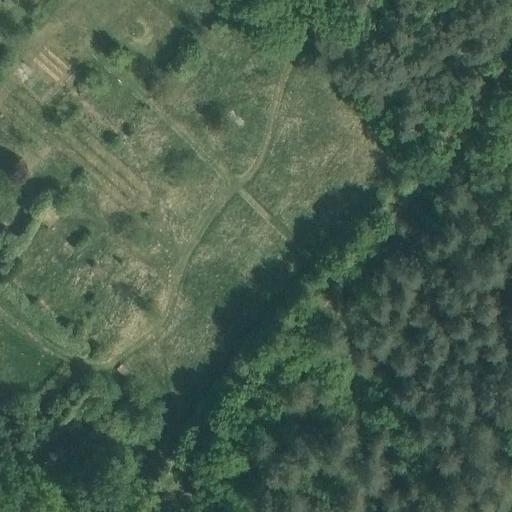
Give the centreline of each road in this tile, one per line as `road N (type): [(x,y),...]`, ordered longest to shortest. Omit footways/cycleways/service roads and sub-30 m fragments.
road 1 (track): [(511,54),(159,484)]
road 2 (track): [(354,511),(159,484)]
